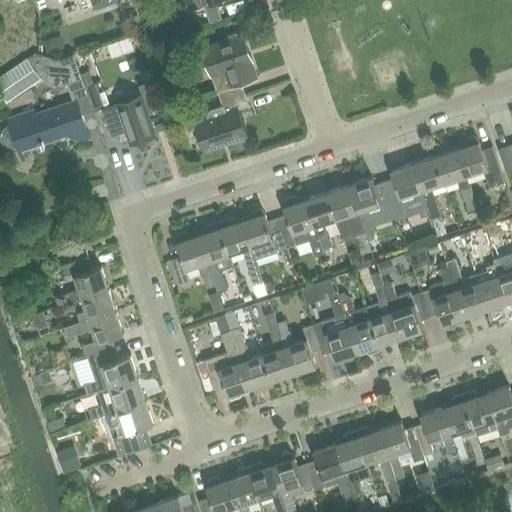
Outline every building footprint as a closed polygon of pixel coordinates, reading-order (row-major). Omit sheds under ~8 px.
[(188,0),(190,7),(194,8),(204,5),(203,3),(211,0),(188,0)] [(215,0),(211,0),(203,3),(204,5),(210,22),(222,18),(215,0)] [(159,18),(146,23),(150,35),(163,31),(159,18)] [(62,36),(43,41),(46,51),(65,46),(62,36)] [(203,49),(221,103),(246,95),(242,84),(257,79),(242,36),(203,49)] [(36,108),(8,117),(10,122),(7,123),(6,125),(5,126),(3,127),(3,128),(2,130),(1,131),(1,134),(0,135),(0,136),(1,138),(1,140),(2,142),(4,145),(5,146),(7,148),(10,149),(11,149),(13,150),(14,150),(16,150),(17,149),(19,149),(20,150),(35,145),(36,147),(45,144),(45,141),(87,127),(82,113),(93,110),(85,87),(86,87),(74,53),(58,58),(36,52),(0,77),(0,97),(4,102),(41,77),(60,86),(68,83),(74,100),(37,112),(36,108)] [(125,129),(130,143),(155,135),(154,130),(170,125),(154,79),(138,84),(141,92),(116,101),(104,105),(104,106),(101,107),(110,134),(125,129)] [(96,84),(86,87),(85,87),(93,110),(101,107),(104,106),(104,105),(96,84)] [(249,105),(246,95),(221,103),(222,105),(214,107),(212,108),(211,109),(210,110),(209,111),(209,112),(208,114),(208,115),(209,117),(195,121),(204,148),(247,134),(238,108),(249,105)] [(466,174),(484,168),(490,185),(504,180),(492,145),(482,148),(479,139),(478,139),(477,136),(473,135),(465,137),(464,141),(465,144),(457,147),(466,174)] [(511,146),(511,144),(499,148),(507,171),(511,169),(511,146)] [(477,207),(470,185),(466,174),(457,147),(435,154),(444,181),(458,177),(468,209),(477,207)] [(444,181),(435,154),(413,161),(430,212),(432,216),(440,213),(441,213),(442,213),(433,185),(444,181)] [(430,212),(413,161),(391,169),(395,182),(386,185),(393,206),(395,212),(405,208),(401,196),(414,191),(422,214),(430,212)] [(393,206),(386,185),(376,189),(372,175),(349,182),(367,233),(375,230),(371,218),(372,218),(368,206),(380,202),(383,209),(393,206)] [(367,233),(349,182),(328,190),(337,217),(349,213),(353,224),(355,224),(359,235),(367,233)] [(57,189),(17,203),(27,232),(18,235),(24,253),(62,240),(56,224),(68,220),(57,189)] [(337,217),(328,190),(306,197),(323,247),(331,245),(327,234),(329,233),(325,221),(337,217)] [(279,222),(287,246),(309,239),(315,255),(324,252),(323,247),(306,197),(297,200),(296,197),(293,195),(284,198),(283,201),(284,205),(283,205),(288,219),(279,222)] [(504,201),(501,206),(504,211),(510,210),(511,205),(508,201),(504,201)] [(279,222),(269,226),(265,211),(264,212),(263,209),(261,208),(252,211),(250,213),(251,216),(242,219),(256,258),(278,251),(277,249),(287,246),(279,222)] [(440,213),(432,216),(438,235),(447,232),(441,213),(440,213)] [(219,220),(221,226),(230,253),(243,249),(254,281),(263,279),(256,258),(242,219),(234,222),(232,218),(229,217),(219,220)] [(199,233),(216,284),(218,292),(227,289),(220,270),(221,269),(218,257),(230,253),(221,226),(219,220),(208,224),(206,227),(208,231),(203,232),(202,231),(198,232),(199,233)] [(177,241),(181,255),(171,259),(179,282),(190,279),(186,268),(199,264),(203,276),(204,275),(208,287),(216,284),(199,233),(198,232),(194,233),(195,235),(190,236),(189,233),(185,231),(178,234),(176,238),(177,241)] [(425,246),(408,251),(413,266),(429,260),(425,246)] [(500,247),(492,250),(496,262),(504,259),(500,247)] [(356,250),(349,252),(353,265),(360,263),(356,250)] [(475,273),(487,308),(509,300),(496,262),(492,250),(485,252),(489,264),(487,265),(488,268),(475,273)] [(82,296),(109,287),(102,265),(93,268),(89,255),(62,264),(66,277),(75,274),(79,288),(57,295),(59,304),(71,300),(82,296)] [(487,308),(475,273),(462,277),(455,256),(446,259),(448,264),(465,315),(487,308)] [(496,262),(509,300),(511,299),(511,269),(508,271),(504,259),(496,262)] [(422,291),(430,315),(439,312),(443,322),(445,326),(448,327),(455,325),(457,321),(456,318),(465,315),(448,264),(440,267),(444,279),(430,284),(431,287),(422,291)] [(401,336),(385,286),(384,283),(380,271),(372,274),(380,299),(366,304),(380,343),(401,336)] [(401,336),(423,329),(420,318),(430,315),(422,291),(412,294),(411,290),(397,294),(393,281),(384,283),(385,286),(401,336)] [(109,287),(82,296),(87,309),(77,312),(80,320),(116,308),(109,287)] [(358,350),(338,292),(337,289),(329,292),(336,315),(323,319),(323,320),(314,323),(322,347),(330,344),(335,358),(358,350)] [(338,292),(358,350),(366,348),(366,350),(369,352),(379,349),(380,346),(379,343),(380,343),(366,304),(354,308),(350,296),(343,291),(338,292)] [(116,308),(80,320),(66,325),(69,335),(93,327),(97,340),(84,344),(88,355),(115,346),(111,335),(124,331),(116,308)] [(43,310),(33,313),(38,327),(48,323),(43,310)] [(225,313),(216,316),(222,332),(231,329),(225,313)] [(294,372),(277,321),(274,314),(266,316),(274,339),(260,344),(263,352),(272,379),(294,372)] [(322,347),(314,323),(303,326),(307,337),(294,341),(290,329),(289,330),(286,319),(277,321),(294,372),(316,364),(312,350),(322,347)] [(231,329),(250,386),(272,379),(263,352),(251,355),(240,326),(231,329)] [(231,329),(222,332),(228,350),(205,358),(215,388),(225,385),(228,394),(232,397),(241,394),(242,389),(250,386),(231,329)] [(88,355),(96,379),(84,383),(88,393),(97,389),(139,376),(131,352),(118,356),(115,346),(88,355)] [(47,370),(31,375),(35,385),(50,380),(47,370)] [(139,376),(97,389),(102,403),(89,408),(93,417),(105,413),(105,412),(146,398),(139,376)] [(511,393),(509,384),(487,391),(498,426),(501,434),(510,431),(505,415),(511,412),(511,393)] [(498,426),(487,391),(478,394),(476,391),(473,389),(463,392),(474,425),(477,433),(498,426)] [(474,425),(463,392),(452,396),(450,399),(452,402),(443,405),(457,449),(461,459),(469,456),(464,441),(465,441),(461,429),(474,425)] [(154,421),(146,398),(105,412),(105,413),(119,452),(151,441),(145,424),(154,421)] [(415,430),(424,453),(434,450),(431,439),(443,435),(449,452),(457,449),(443,405),(421,412),(425,426),(415,430)] [(62,416),(47,421),(50,431),(65,426),(62,416)] [(414,456),(424,453),(415,430),(407,433),(402,419),(379,426),(397,477),(406,474),(398,450),(411,446),(414,456)] [(397,477),(379,426),(358,434),(367,461),(379,457),(383,469),(384,469),(388,480),(394,478),(397,477)] [(354,497),(363,494),(354,465),(367,461),(358,434),(336,441),(353,492),(354,497)] [(354,497),(353,492),(336,441),(314,448),(317,457),(307,460),(316,487),(316,488),(338,481),(345,500),(354,497)] [(73,445),(57,451),(64,471),(80,466),(73,445)] [(272,462),(288,511),(298,511),(293,494),(316,487),(307,460),(298,463),(295,455),(294,455),(293,452),(289,450),(282,453),(280,457),(280,459),(272,462)] [(501,454),(485,459),(489,469),(504,464),(501,454)] [(249,464),(250,469),(260,497),(272,492),(278,511),(288,511),(272,462),(264,465),(263,462),(260,460),(249,464)] [(260,497),(250,469),(249,464),(238,468),(236,471),(237,474),(228,477),(238,504),(240,511),(246,511),(251,511),(248,501),(260,497)] [(228,477),(222,479),(221,476),(217,474),(208,477),(207,481),(207,484),(210,495),(199,498),(203,511),(216,511),(238,504),(228,477)] [(400,493),(395,478),(394,478),(388,480),(392,495),(400,493)] [(178,493),(155,501),(158,511),(197,511),(194,502),(182,506),(178,493)] [(158,511),(155,501),(132,509),(133,511),(158,511)]
